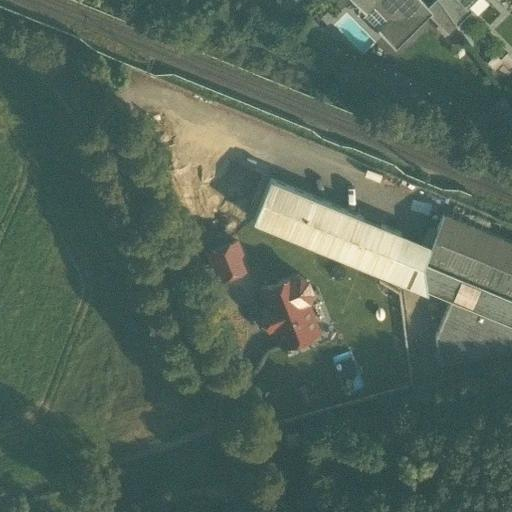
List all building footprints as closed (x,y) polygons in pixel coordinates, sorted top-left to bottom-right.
[(377,29),(395,47),(429,14),(432,11),(427,6),(421,0),(352,0),(366,13),(374,5),(388,19),(377,29)] [(456,24),(439,0),(433,0),(427,6),(432,11),(429,14),(448,33),(456,24)] [(439,0),(456,24),(472,9),(463,0),(439,0)] [(477,13),(488,2),(486,0),(463,0),(472,9),(477,13)] [(363,15),(377,29),(388,19),(374,5),(366,13),(363,15)] [(511,106),(503,95),(478,117),(511,131),(511,106)] [(253,219),(383,272),(400,231),(270,178),(253,219)] [(511,293),(511,239),(442,212),(430,243),(424,258),(511,293)] [(427,290),(426,286),(422,262),(424,258),(430,243),(400,231),(383,272),(427,290)] [(235,241),(209,251),(219,277),(246,267),(235,241)] [(511,347),(511,293),(424,258),(422,262),(426,286),(451,296),(436,335),(441,361),(511,347)] [(295,273),(260,287),(267,304),(261,307),(269,327),(275,325),(282,343),(317,329),(304,296),(296,276),(295,273)] [(296,276),(304,296),(308,295),(310,289),(306,277),(299,274),(296,276)] [(286,435),(288,444),(300,441),(298,432),(286,435)]
